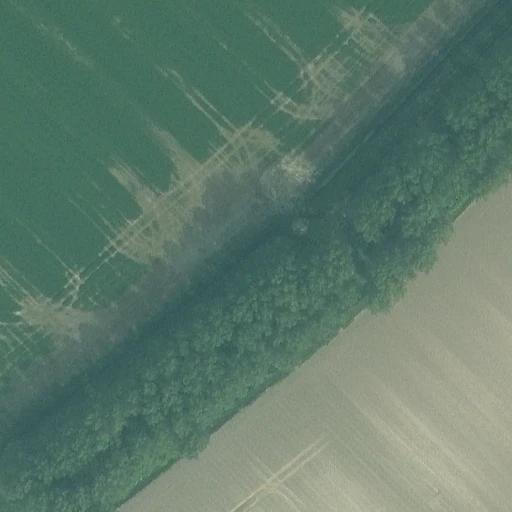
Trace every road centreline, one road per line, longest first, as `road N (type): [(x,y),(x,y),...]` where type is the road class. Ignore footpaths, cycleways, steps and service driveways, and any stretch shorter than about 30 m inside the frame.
road 1 (track): [(511,63),(399,188),(241,335),(15,511)]
road 2 (track): [(503,0),(306,205),(284,221),(246,202)]
